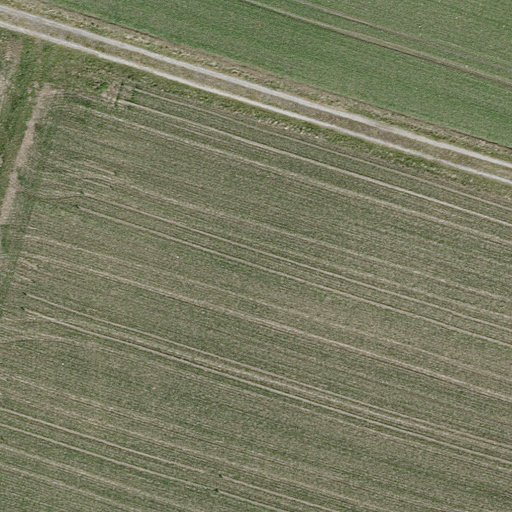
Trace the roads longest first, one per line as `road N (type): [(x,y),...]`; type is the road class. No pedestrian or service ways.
road 1 (track): [(0,20),(511,181)]
road 2 (track): [(69,40),(0,280)]
